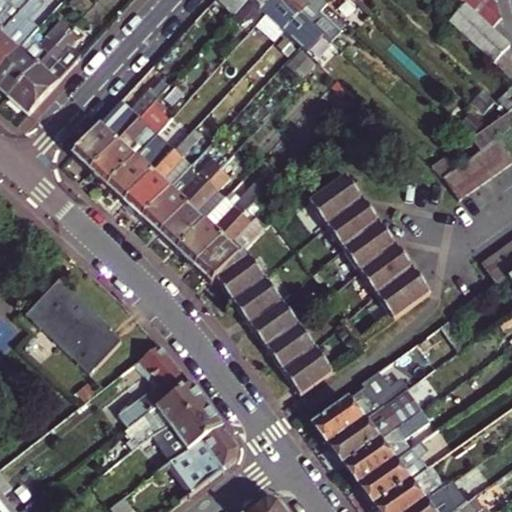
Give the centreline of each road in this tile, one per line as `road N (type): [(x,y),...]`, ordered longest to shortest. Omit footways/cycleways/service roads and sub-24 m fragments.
road 1 (residential): [(17,165),(173,315),(284,463)]
road 2 (residential): [(172,0),(17,165)]
